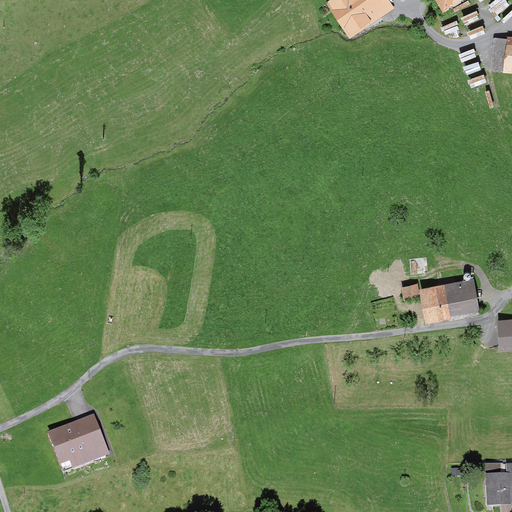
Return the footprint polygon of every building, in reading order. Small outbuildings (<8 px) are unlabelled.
[(383,0),(335,0),(330,4),(351,35),(389,9),(383,0)] [(497,15),(510,6),(505,0),(494,0),(489,4),(497,15)] [(465,24),(480,20),(478,12),(463,16),(465,24)] [(511,71),(511,41),(495,40),(492,69),(511,71)] [(472,283),(425,291),(430,316),(477,308),(472,283)] [(416,286),(406,287),(407,297),(417,295),(416,286)] [(511,320),(501,321),(502,347),(511,346),(511,320)] [(96,417),(53,433),(66,469),(109,453),(96,417)] [(511,480),(511,465),(490,467),(492,505),(504,504),(503,511),(510,511),(509,480),(511,480)]
